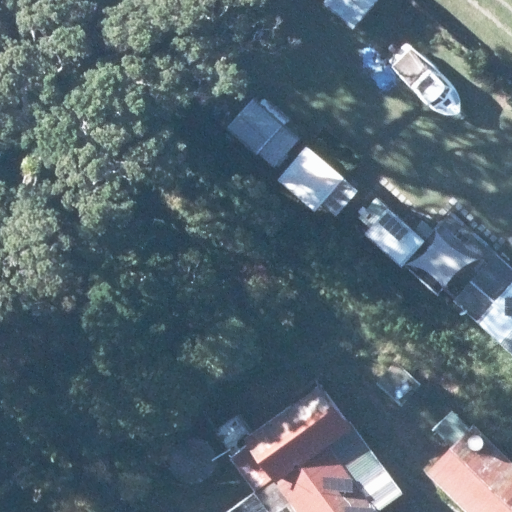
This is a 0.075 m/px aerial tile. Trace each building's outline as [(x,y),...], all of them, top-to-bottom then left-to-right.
[(51,185),(51,165),(39,166),(40,185),(51,185)] [(430,241),(396,209),(371,233),(406,267),(430,241)] [(445,284),(511,347),(511,270),(498,257),(470,258),(445,284)] [(425,384),(403,363),(384,383),(408,403),(425,384)] [(331,386),(257,441),(263,448),(243,463),(264,490),(260,493),(274,511),(394,511),(414,498),(331,386)] [(433,473),(473,511),(511,511),(511,457),(460,408),(439,429),(459,447),(433,473)]
